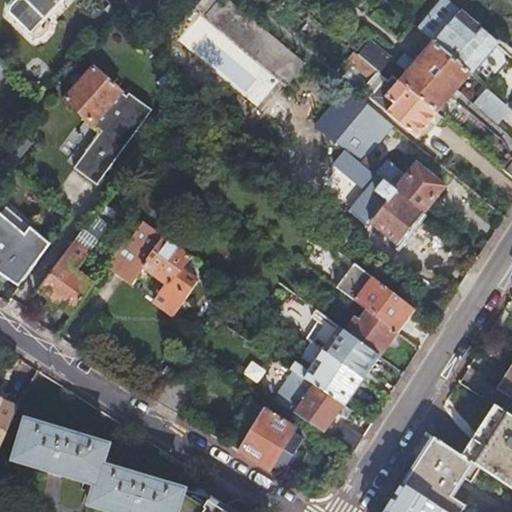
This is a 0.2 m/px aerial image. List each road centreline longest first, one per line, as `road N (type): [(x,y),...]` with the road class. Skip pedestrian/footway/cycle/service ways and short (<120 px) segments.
road 1 (residential): [(297,511),(0,322)]
road 2 (residential): [(344,511),(511,247)]
